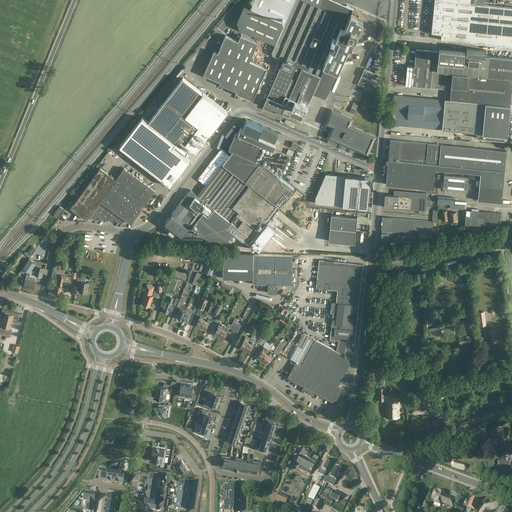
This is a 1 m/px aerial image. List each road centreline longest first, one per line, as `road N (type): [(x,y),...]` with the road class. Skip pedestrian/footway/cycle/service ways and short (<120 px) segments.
road 1 (residential): [(134,232),(160,215),(241,113),(380,169)]
road 2 (unknown): [(319,145),(301,193),(291,181),(309,140),(374,33),(375,14),(353,0)]
road 3 (residential): [(266,407),(285,420),(265,477),(220,473),(210,450),(233,389)]
road 4 (unclassified): [(0,180),(75,0)]
road 5 (tertiary): [(99,354),(73,442),(20,511)]
road 6 (tertiary): [(30,511),(81,446),(108,356)]
road 7 (residential): [(380,169),(395,0)]
road 8 (residential): [(351,426),(369,262)]
road 9 (residential): [(369,262),(432,263),(511,235)]
road 10 (residential): [(145,416),(151,377),(233,389)]
road 11 (residential): [(48,278),(57,240),(71,227),(134,232)]
